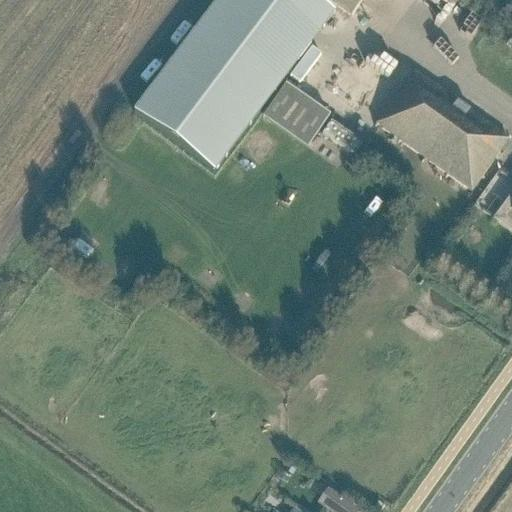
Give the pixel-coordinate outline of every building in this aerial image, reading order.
[(312,0),(222,0),(134,116),(214,176),(335,17),(312,0)] [(322,0),(350,21),(365,0),(322,0)] [(414,76),(376,129),(470,196),(508,143),(414,76)] [(284,87),(261,119),(307,151),(329,117),(284,87)] [(349,156),(357,143),(330,124),(321,137),(349,156)] [(511,236),(511,195),(493,222),(511,236)] [(351,511),(328,495),(320,507),(327,511),(351,511)]
